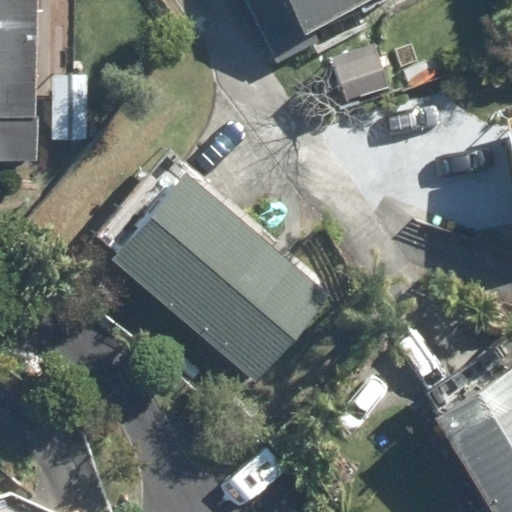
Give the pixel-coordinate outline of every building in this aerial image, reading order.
[(0,0),(0,151),(19,152),(24,0),(0,0)] [(247,0),(276,56),(314,38),(306,21),(346,0),(247,0)] [(440,35),(391,52),(404,88),(453,71),(440,35)] [(369,67),(338,77),(346,101),(377,89),(369,67)] [(157,149),(80,232),(241,380),(317,297),(157,149)] [(511,511),(511,401),(493,371),(415,418),(473,511),(511,511)] [(337,453),(318,479),(340,495),(360,468),(337,453)]
